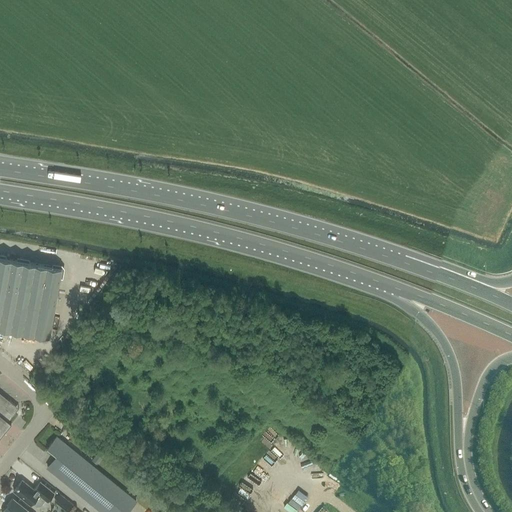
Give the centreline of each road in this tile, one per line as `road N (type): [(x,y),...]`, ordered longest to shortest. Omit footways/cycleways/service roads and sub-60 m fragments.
road 1 (trunk): [(446,276),(263,218),(0,166)]
road 2 (trunk): [(0,192),(232,238),(385,286)]
road 3 (trunk): [(385,286),(451,355),(463,460)]
road 4 (unclassified): [(0,471),(44,406),(0,363)]
road 5 (trunk): [(385,286),(511,338)]
